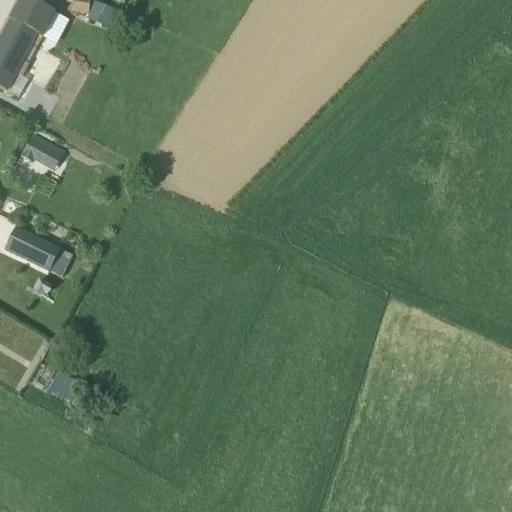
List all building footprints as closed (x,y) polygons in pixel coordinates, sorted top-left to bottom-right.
[(41,41),(55,16),(22,0),(20,0),(0,39),(0,92),(6,95),(21,66),(25,68),(39,40),(41,41)] [(89,0),(72,0),(70,14),(87,17),(89,0)] [(94,5),(86,22),(105,31),(113,13),(94,5)] [(127,18),(116,13),(109,29),(120,33),(127,18)] [(26,143),(7,181),(33,195),(53,158),(52,158),(26,143)] [(48,275),(59,253),(14,231),(3,253),(48,275)] [(76,408),(86,385),(40,364),(29,387),(76,408)]
